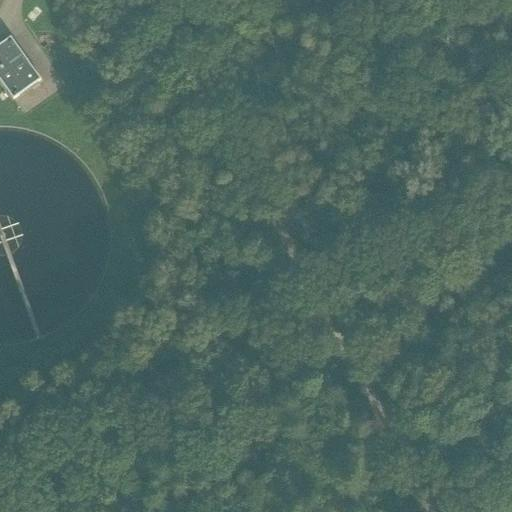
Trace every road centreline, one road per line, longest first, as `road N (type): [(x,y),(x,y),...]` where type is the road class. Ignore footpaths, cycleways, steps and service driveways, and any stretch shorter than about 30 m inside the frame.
road 1 (track): [(293,253),(235,149),(169,0)]
road 2 (track): [(0,491),(214,362)]
road 3 (track): [(321,309),(429,506)]
